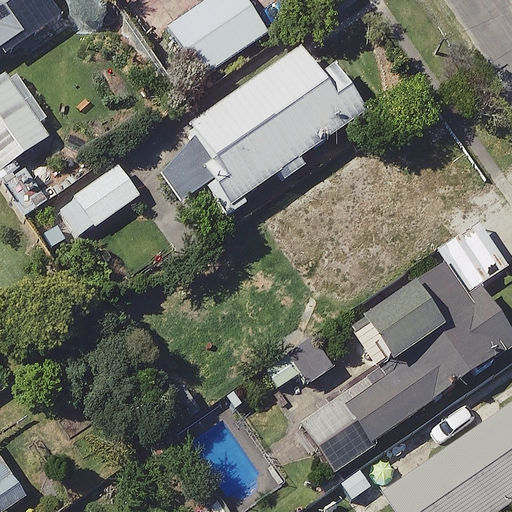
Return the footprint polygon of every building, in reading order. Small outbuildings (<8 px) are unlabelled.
[(0,0),(0,54),(58,15),(48,0),(0,0)] [(266,38),(240,0),(213,0),(168,31),(202,82),(266,38)] [(359,124),(307,50),(148,161),(181,207),(206,189),(226,217),(359,124)] [(47,202),(20,161),(47,142),(11,88),(0,94),(0,179),(25,217),(47,202)] [(389,196),(367,164),(278,226),(332,305),(433,236),(400,188),(389,196)] [(139,201),(118,170),(56,213),(77,244),(139,201)] [(463,304),(441,274),(361,331),(391,373),(302,437),(331,478),(511,348),(511,342),(478,294),(463,304)] [(308,344),(279,364),(303,398),(332,378),(308,344)] [(510,511),(511,511),(511,416),(390,500),(398,511),(510,511)] [(0,511),(19,511),(27,507),(0,466),(0,511)]
